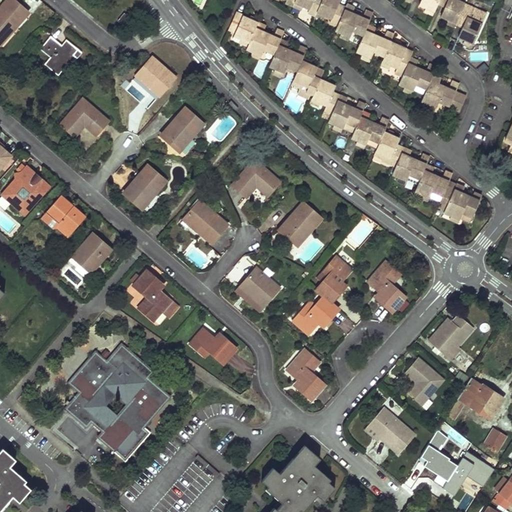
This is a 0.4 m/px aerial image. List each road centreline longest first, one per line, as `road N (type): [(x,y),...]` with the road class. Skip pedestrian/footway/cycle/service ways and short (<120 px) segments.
road 1 (tertiary): [(461,255),(323,156),(180,10)]
road 2 (tertiary): [(175,24),(290,145),(449,269)]
road 3 (residential): [(451,160),(475,103),(473,83),(369,0)]
road 4 (residential): [(454,280),(317,432)]
road 5 (residential): [(199,292),(253,336),(266,383),(288,408)]
road 6 (residential): [(86,192),(199,292)]
road 7 (residential): [(258,0),(369,94)]
